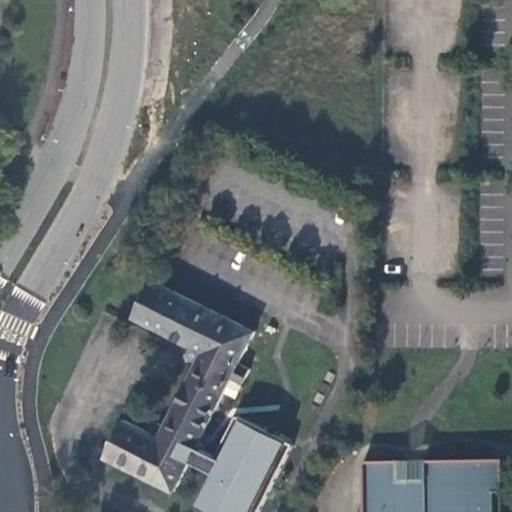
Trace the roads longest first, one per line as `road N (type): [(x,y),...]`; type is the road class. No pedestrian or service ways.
road 1 (secondary): [(0,386),(14,330),(95,185),(119,122),(132,0)]
road 2 (secondary): [(90,0),(74,120),(0,265)]
